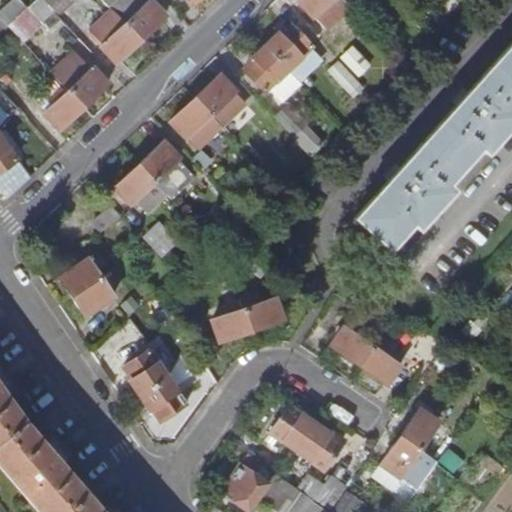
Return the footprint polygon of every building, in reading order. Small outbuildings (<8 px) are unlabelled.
[(60,19),(42,0),(38,0),(30,8),(12,25),(8,28),(21,42),(41,23),(48,31),(60,19)] [(85,0),(42,0),(60,19),(76,4),(78,6),(85,0)] [(348,7),(341,0),(301,0),(300,2),(328,30),(339,20),(337,17),(348,7)] [(165,18),(149,2),(125,25),(140,41),(165,18)] [(140,41),(125,25),(111,10),(90,31),(103,45),(101,47),(116,64),(140,41)] [(1,13),(0,13),(0,36),(8,28),(12,25),(1,13)] [(312,50),(291,28),(280,38),(278,36),(266,47),(289,73),(312,50)] [(511,45),(471,91),(402,169),(357,219),(391,249),(413,224),(418,229),(453,189),(449,185),(482,147),(487,152),(511,123),(511,45)] [(289,73),(266,47),(254,59),(256,61),(245,71),(266,93),(269,90),(281,102),(299,83),(289,73)] [(352,49),(342,58),(359,77),(369,67),(352,49)] [(323,61),(312,50),(289,73),(299,83),(323,61)] [(84,108),(107,86),(91,68),(89,70),(75,56),(56,75),(70,90),(68,92),(84,108)] [(339,65),(330,74),(354,100),(363,91),(339,65)] [(220,78),(195,101),(211,117),(235,94),(220,78)] [(60,130),(84,108),(68,92),(45,114),(60,130)] [(223,130),(211,117),(195,101),(171,123),(187,140),(189,138),(200,150),(223,130)] [(288,107),(276,119),(302,145),(310,137),(304,131),(307,127),(288,107)] [(0,173),(16,161),(0,139),(0,173)] [(188,173),(163,143),(140,167),(166,196),(183,181),(181,180),(188,173)] [(204,154),(196,162),(204,171),(212,164),(204,154)] [(166,196),(140,167),(114,189),(129,205),(137,199),(147,210),(156,202),(158,203),(166,196)] [(207,175),(200,168),(188,178),(204,195),(215,184),(214,183),(207,175)] [(122,216),(113,206),(97,219),(106,230),(122,216)] [(158,221),(145,235),(164,253),(178,238),(158,221)] [(111,266),(100,252),(59,281),(72,299),(99,281),(111,266)] [(234,288),(223,260),(207,266),(219,294),(234,288)] [(106,290),(99,281),(72,299),(85,317),(112,298),(106,290)] [(221,346),(251,333),(282,321),(273,299),(243,311),(212,324),(221,346)] [(332,348),(341,354),(353,338),(344,331),(332,348)] [(372,349),(359,368),(385,387),(409,353),(381,334),(372,349)] [(340,356),(359,368),(372,349),(353,337),(353,338),(341,354),(340,356)] [(426,371),(441,348),(430,342),(422,338),(408,360),(426,371)] [(206,368),(189,342),(179,357),(192,377),(206,368)] [(166,379),(147,352),(122,369),(131,381),(128,383),(138,397),(166,379)] [(0,470),(35,511),(96,511),(59,468),(67,462),(60,452),(54,446),(46,453),(23,425),(0,392),(0,389),(7,385),(1,377),(0,374),(0,470)] [(185,405),(166,379),(138,397),(148,411),(149,410),(159,424),(185,405)] [(279,442),(299,413),(290,406),(270,435),(279,442)] [(279,442),(296,454),(315,426),(302,417),(304,415),(300,412),(299,413),(279,442)] [(400,439),(419,452),(438,425),(420,412),(400,439)] [(315,426),(296,454),(321,472),(342,442),(328,432),(326,434),(315,426)] [(436,464),(419,452),(400,439),(380,468),(397,480),(393,486),(412,499),(436,464)] [(275,475),(280,478),(289,465),(271,452),(262,465),(275,475)] [(326,511),(334,511),(348,490),(330,477),(323,487),(291,462),(289,465),(280,478),(300,493),(326,511)] [(253,477),(238,467),(221,492),(236,502),(253,477)] [(273,506),(281,511),(287,511),(300,493),(280,478),(275,475),(269,484),(282,493),(273,506)] [(236,502),(234,504),(244,511),(247,511),(266,486),(253,477),(236,502)] [(355,511),(364,501),(348,490),(334,511),(355,511)] [(326,511),(300,493),(287,511),(326,511)]
